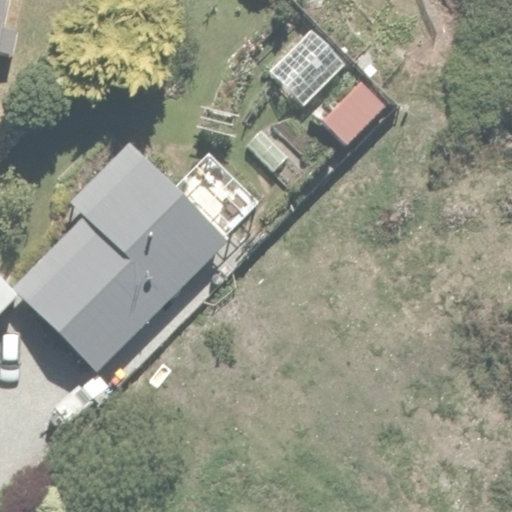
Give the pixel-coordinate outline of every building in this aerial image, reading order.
[(0,0),(0,70),(17,0),(0,0)] [(315,115),(355,68),(310,25),(268,70),(315,115)] [(355,68),(315,115),(357,155),(400,110),(355,68)] [(237,243),(130,148),(76,209),(83,215),(19,287),(129,390),(212,302),(196,288),(237,243)] [(0,335),(31,304),(0,273),(0,335)]
